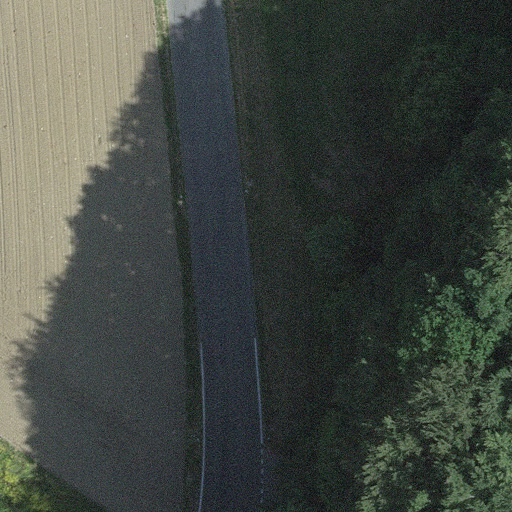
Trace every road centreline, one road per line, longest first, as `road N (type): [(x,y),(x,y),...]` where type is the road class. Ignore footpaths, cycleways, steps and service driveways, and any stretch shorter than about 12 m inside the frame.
road 1 (tertiary): [(235,511),(236,420),(198,0)]
road 2 (track): [(511,140),(369,357),(281,511)]
